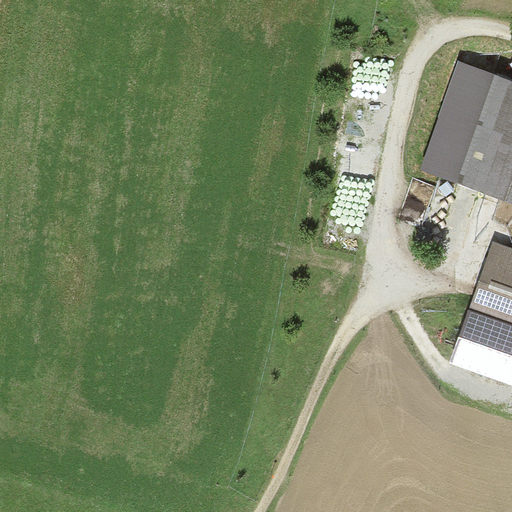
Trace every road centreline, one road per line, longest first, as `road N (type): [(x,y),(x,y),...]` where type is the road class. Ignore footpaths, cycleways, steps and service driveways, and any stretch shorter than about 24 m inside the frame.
road 1 (track): [(511,40),(476,29),(435,32),(415,54),(380,230),(399,273)]
road 2 (track): [(258,511),(340,338),(357,310),(399,273)]
